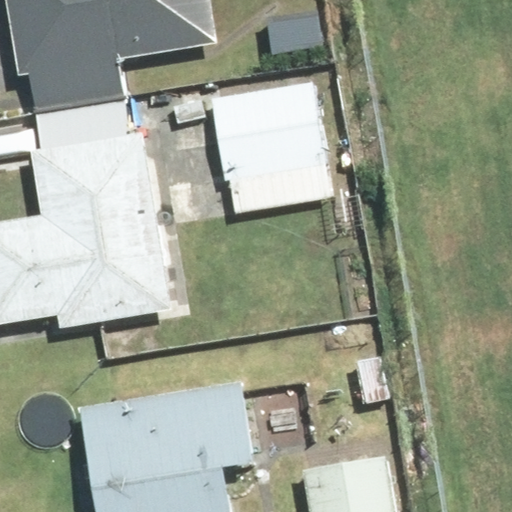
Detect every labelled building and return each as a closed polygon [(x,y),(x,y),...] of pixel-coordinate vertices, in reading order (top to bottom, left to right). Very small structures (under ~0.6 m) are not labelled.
[(16,0),(26,78),(39,76),(43,107),(138,96),(134,56),(225,45),(219,0),(16,0)] [(336,199),(321,87),(223,100),(238,212),(336,199)] [(46,118),(51,154),(43,155),(52,222),(0,228),(0,327),(73,318),(74,326),(176,312),(149,104),(46,118)] [(340,310),(334,273),(205,295),(211,332),(340,310)] [(236,511),(230,470),(267,465),(254,384),(92,410),(108,511),(236,511)] [(402,511),(394,459),(313,471),(319,511),(402,511)]
